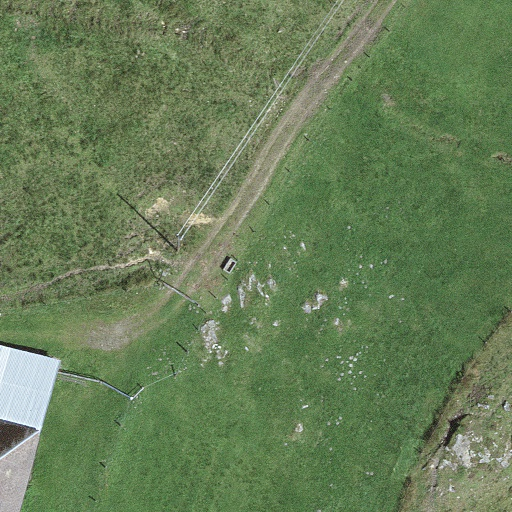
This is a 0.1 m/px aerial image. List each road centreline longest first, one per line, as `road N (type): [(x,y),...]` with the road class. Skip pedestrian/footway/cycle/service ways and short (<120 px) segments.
road 1 (track): [(211,255),(382,0)]
road 2 (track): [(51,467),(148,338)]
